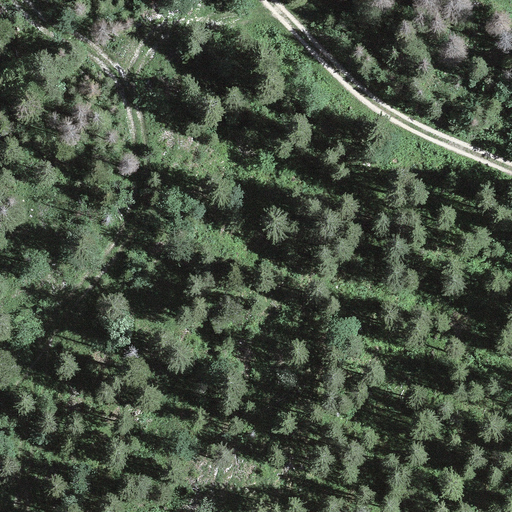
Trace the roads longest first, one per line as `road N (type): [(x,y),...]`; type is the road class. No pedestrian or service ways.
road 1 (track): [(2,511),(22,451),(35,350),(128,227),(144,152),(130,68),(143,37),(179,21),(276,16),(259,0)]
road 2 (track): [(511,171),(380,114),(276,16)]
